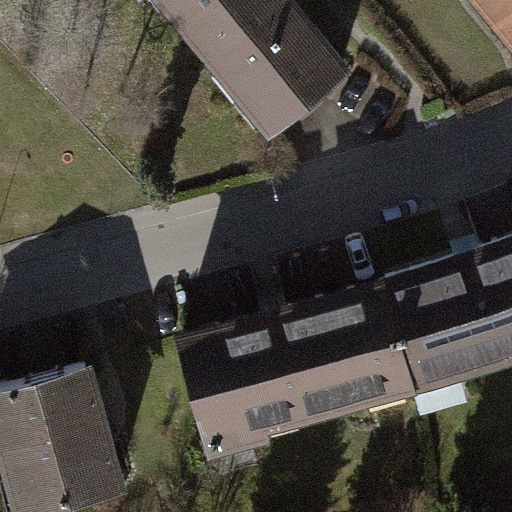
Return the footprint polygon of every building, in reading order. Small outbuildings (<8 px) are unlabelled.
[(358,51),(314,0),(168,0),(274,122),(358,51)] [(511,0),(472,0),(511,47),(511,0)] [(511,237),(376,282),(412,392),(511,363),(511,237)] [(412,392),(376,282),(174,347),(210,458),(412,392)] [(57,511),(132,491),(94,359),(0,385),(0,465),(13,511),(57,511)]
